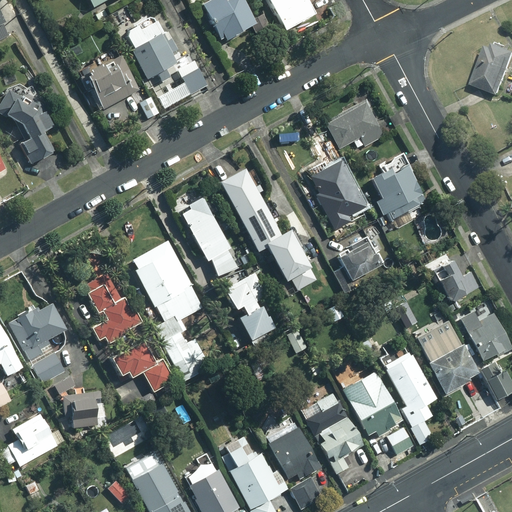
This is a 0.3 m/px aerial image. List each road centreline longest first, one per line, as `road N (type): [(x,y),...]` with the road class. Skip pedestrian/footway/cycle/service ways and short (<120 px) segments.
road 1 (residential): [(384,36),(0,244)]
road 2 (residential): [(511,273),(384,36)]
